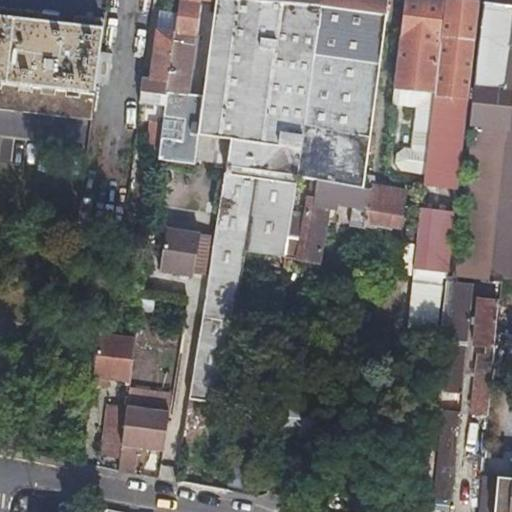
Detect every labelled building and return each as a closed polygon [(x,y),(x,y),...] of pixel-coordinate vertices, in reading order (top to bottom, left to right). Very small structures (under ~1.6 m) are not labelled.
[(197,0),(179,0),(175,33),(167,91),(177,93),(178,79),(188,80),(197,0)] [(290,223),(296,181),(319,0),(214,0),(203,95),(198,134),(227,139),(224,166),(216,235),(213,253),(209,277),(190,399),(214,403),(234,245),(238,216),(290,223)] [(312,183),(354,188),(364,189),(385,0),(319,0),(296,181),(312,183)] [(436,60),(438,37),(442,0),(402,0),(396,64),(435,68),(436,60)] [(456,0),(442,0),(438,37),(454,39),(452,61),(469,63),(475,2),(456,0)] [(472,123),(498,126),(508,45),(511,8),(485,5),(472,123)] [(0,108),(91,118),(104,20),(74,16),(73,25),(0,16),(0,108)] [(167,91),(175,33),(156,30),(150,79),(142,78),(139,102),(165,106),(167,91)] [(484,255),(511,258),(511,45),(508,45),(498,126),(484,255)] [(435,68),(423,183),(456,187),(469,63),(452,61),(436,60),(435,68)] [(198,134),(203,95),(177,93),(167,91),(165,106),(159,158),(195,163),(198,134)] [(105,229),(106,220),(107,211),(98,209),(107,134),(89,132),(76,225),(105,229)] [(350,227),(354,188),(312,183),(307,225),(290,223),(286,252),(282,281),(318,285),(325,240),(333,241),(335,225),(350,227)] [(413,270),(446,275),(453,214),(420,210),(413,270)] [(238,216),(234,245),(286,252),(290,223),(238,216)] [(213,253),(216,235),(182,230),(175,273),(209,277),(213,253)] [(413,270),(415,251),(386,248),(382,277),(412,281),(413,270)] [(455,282),(452,313),(449,344),(452,344),(447,392),(464,394),(474,284),(455,282)] [(475,343),(481,343),(487,344),(485,361),(479,360),(474,404),(477,404),(474,432),(485,433),(490,389),(492,364),(499,300),(479,298),(475,343)] [(135,339),(98,332),(92,380),(108,384),(109,378),(130,382),(135,339)] [(273,355),(282,356),(291,357),(293,339),(275,337),(273,355)] [(511,366),(492,364),(490,389),(511,393),(511,366)] [(127,408),(118,406),(109,405),(103,453),(120,456),(127,408)] [(170,411),(127,406),(127,408),(120,456),(118,471),(135,474),(138,447),(164,450),(170,411)] [(291,434),(263,430),(259,463),(258,472),(279,475),(281,460),(288,461),(291,434)] [(254,496),(257,479),(258,472),(259,463),(230,459),(226,491),(254,496)] [(457,468),(448,467),(440,465),(437,498),(454,500),(457,468)] [(511,511),(511,481),(481,479),(477,511),(511,511)]
